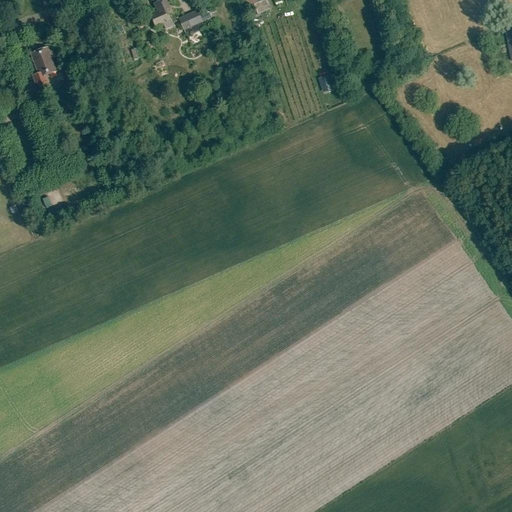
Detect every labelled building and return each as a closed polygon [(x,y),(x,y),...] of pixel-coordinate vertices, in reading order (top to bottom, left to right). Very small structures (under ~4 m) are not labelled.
[(267,0),(262,0),(254,3),(258,14),(271,9),(267,0)] [(162,1),(153,4),(157,12),(150,16),(155,28),(163,24),(165,30),(173,27),(162,1)] [(197,11),(178,19),(183,31),(202,22),(197,11)] [(38,73),(31,76),(37,92),(49,88),(44,76),(57,71),(52,58),(59,55),(57,48),(49,51),(48,47),(30,53),(38,73)] [(70,90),(80,86),(75,72),(65,76),(70,90)] [(334,88),(330,75),(319,78),(323,92),(334,88)] [(44,208),(51,206),(49,196),(41,198),(44,208)]
